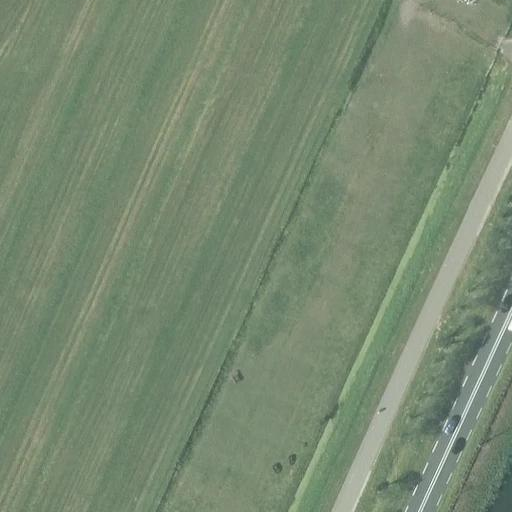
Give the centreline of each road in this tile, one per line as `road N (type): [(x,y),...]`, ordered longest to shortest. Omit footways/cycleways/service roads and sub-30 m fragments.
road 1 (unclassified): [(342,511),(511,138)]
road 2 (primary): [(420,511),(511,310)]
